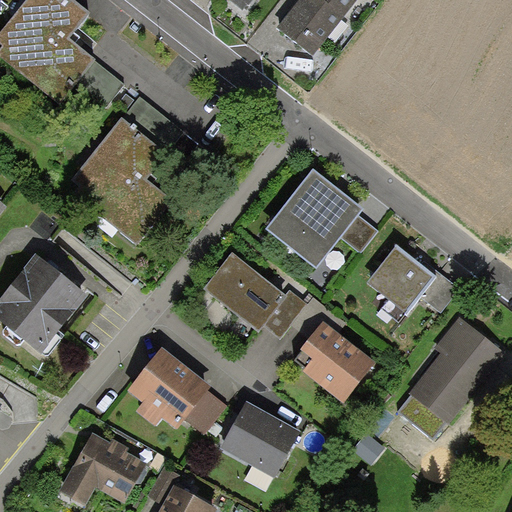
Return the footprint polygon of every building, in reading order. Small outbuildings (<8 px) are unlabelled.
[(90,12),(75,0),(25,0),(0,31),(0,43),(2,46),(0,48),(0,56),(58,104),(76,83),(95,60),(96,59),(69,38),(90,12)] [(229,0),(243,10),(246,6),(248,7),(252,0),(229,0)] [(299,0),(277,28),(313,56),(357,0),(299,0)] [(124,84),(95,60),(76,83),(105,107),(124,84)] [(185,132),(141,96),(124,118),(122,116),(71,180),(80,187),(75,192),(138,245),(173,201),(147,181),(185,132)] [(211,153),(185,132),(147,181),(173,201),(211,153)] [(364,209),(313,168),(265,229),(316,269),(342,237),(360,215),(364,209)] [(0,217),(9,207),(0,199),(0,217)] [(378,229),(360,215),(342,237),(360,252),(378,229)] [(421,264),(396,245),(367,283),(407,315),(421,296),(437,277),(421,264)] [(285,294),(233,252),(204,288),(258,332),(264,326),(287,295),(285,294)] [(87,295),(36,254),(0,298),(0,320),(41,354),(42,353),(59,330),(87,295)] [(425,260),(421,264),(437,277),(421,296),(441,312),(460,288),(425,260)] [(289,289),(285,294),(287,295),(264,326),(280,338),(292,324),(308,304),(289,289)] [(339,333),(347,323),(313,297),(308,304),(292,324),(309,338),(323,321),(339,333)] [(507,353),(460,316),(435,347),(442,353),(409,393),(411,395),(397,412),(433,442),(448,424),(449,425),(507,353)] [(339,333),(323,321),(309,338),(300,349),(302,351),(295,360),(305,368),(303,370),(344,403),(376,363),(339,333)] [(49,355),(65,334),(59,330),(42,353),(46,355),(49,355)] [(212,385),(162,347),(128,390),(143,402),(136,411),(155,426),(161,417),(177,430),(185,419),(208,390),(212,385)] [(227,405),(208,390),(185,419),(205,435),(227,405)] [(300,431),(247,401),(220,448),(274,478),(300,431)] [(387,448),(366,431),(351,450),(372,466),(387,448)] [(111,442),(93,432),(60,491),(86,505),(96,487),(125,503),(147,463),(126,451),(129,447),(120,442),(113,438),(111,442)] [(148,495),(163,503),(174,484),(180,474),(164,466),(148,495)] [(215,511),(217,508),(174,484),(163,503),(158,511),(215,511)]
